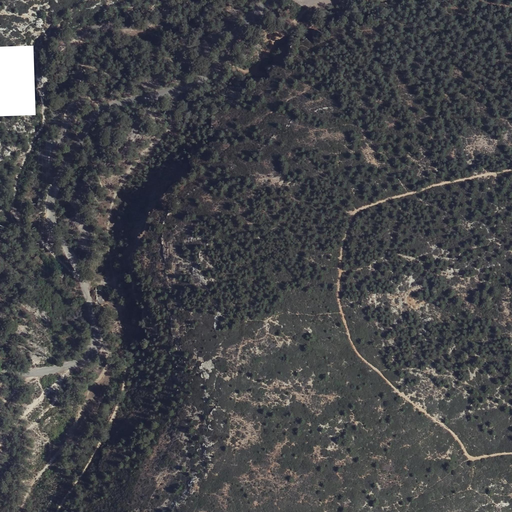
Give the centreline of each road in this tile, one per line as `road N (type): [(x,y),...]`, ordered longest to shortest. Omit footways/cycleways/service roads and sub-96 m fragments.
road 1 (unclassified): [(270,0),(187,86),(113,105),(88,124),(56,183),(50,216),(78,266),(95,342),(72,365),(0,371)]
road 2 (track): [(83,282),(21,227),(11,208),(40,128),(38,77)]
